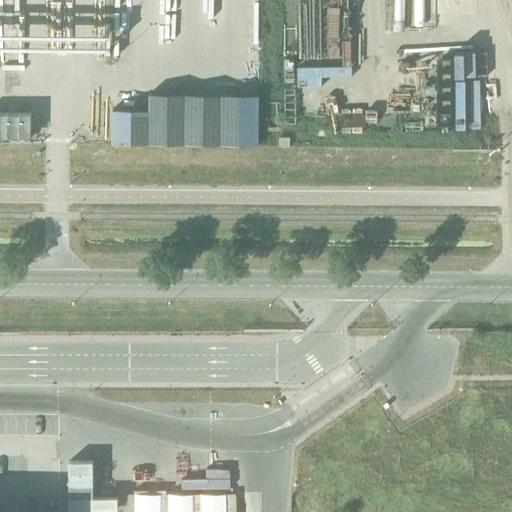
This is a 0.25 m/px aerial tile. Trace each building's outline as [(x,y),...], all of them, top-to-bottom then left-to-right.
[(424,25),(424,0),(414,0),(414,25),(417,25),(419,26),(421,26),(422,26),(424,25)] [(0,112),(0,136),(31,137),(31,113),(0,112)] [(289,146),(289,137),(279,137),(279,146),(289,146)] [(92,461),(68,461),(68,509),(117,509),(117,497),(93,497),(92,461)] [(137,511),(194,511),(194,489),(137,490),(137,511)]
